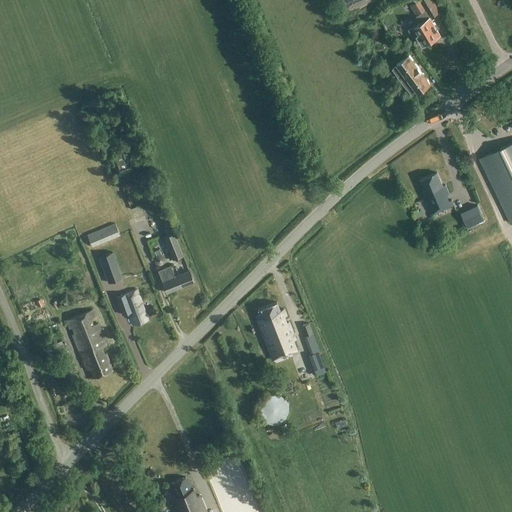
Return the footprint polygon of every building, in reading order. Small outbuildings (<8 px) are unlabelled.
[(434,0),(411,0),(410,1),(412,4),(410,5),(417,16),(421,23),(415,26),(408,30),(413,39),(418,36),(424,44),(440,35),(430,18),(441,11),(434,0)] [(418,66),(409,55),(397,64),(398,65),(392,69),(397,76),(406,88),(407,88),(412,95),(417,91),(418,92),(430,83),(421,71),(418,66)] [(115,94),(117,100),(125,98),(123,92),(115,94)] [(511,142),(480,158),(511,223),(511,222),(511,142)] [(118,174),(132,169),(129,159),(125,149),(124,150),(122,144),(111,148),(113,154),(111,154),(115,164),(118,174)] [(443,186),(437,172),(420,179),(425,191),(423,192),(432,214),(454,205),(452,200),(449,201),(447,195),(449,194),(445,185),(443,186)] [(477,205),(464,211),(471,226),(484,220),(477,205)] [(93,248),(120,236),(114,223),(87,235),(93,248)] [(167,236),(163,237),(172,260),(183,256),(174,233),(173,233),(171,226),(164,229),(167,236)] [(98,258),(107,283),(121,278),(119,271),(112,252),(98,258)] [(160,265),(161,265),(162,265),(163,264),(164,264),(164,263),(165,262),(165,261),(165,260),(165,259),(165,258),(165,257),(165,256),(164,256),(164,255),(163,255),(163,254),(162,254),(161,254),(160,254),(159,254),(158,254),(157,254),(156,255),(155,255),(155,256),(154,257),(154,258),(154,259),(154,260),(154,261),(154,262),(155,263),(156,264),(157,265),(158,265),(159,265),(160,265)] [(174,277),(170,266),(158,271),(166,292),(193,282),(189,271),(174,277)] [(148,320),(137,289),(116,297),(122,314),(132,311),(133,315),(130,316),(133,325),(148,320)] [(40,299),(34,302),(38,309),(43,306),(40,299)] [(280,311),(276,302),(258,310),(259,315),(256,316),(273,360),(297,351),(292,340),(295,339),(288,322),(285,323),(283,317),(286,315),(284,309),(280,311)] [(93,325),(90,319),(95,316),(92,310),(66,320),(80,355),(86,368),(89,366),(93,377),(112,370),(106,353),(104,354),(102,348),(106,345),(98,323),(93,325)] [(309,323),(302,326),(305,336),(312,333),(309,323)] [(259,406),(259,410),(260,415),(263,421),(268,424),(274,425),(280,424),(285,420),(288,415),(289,408),(288,403),(284,398),(278,395),(270,395),(264,398),(260,402),(259,406)] [(191,490),(185,477),(170,483),(176,496),(170,499),(175,511),(206,511),(199,495),(196,496),(193,489),(191,490)]
